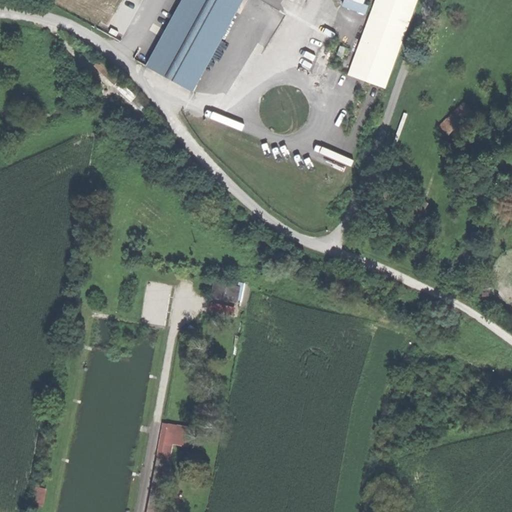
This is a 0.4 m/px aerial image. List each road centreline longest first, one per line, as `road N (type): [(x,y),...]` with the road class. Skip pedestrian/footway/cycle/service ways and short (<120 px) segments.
road 1 (unclassified): [(0,10),(54,19),(96,41),(131,69),(231,187),(298,239),(446,299),(511,340)]
road 2 (unknown): [(315,246),(429,0)]
road 3 (track): [(181,302),(143,511)]
